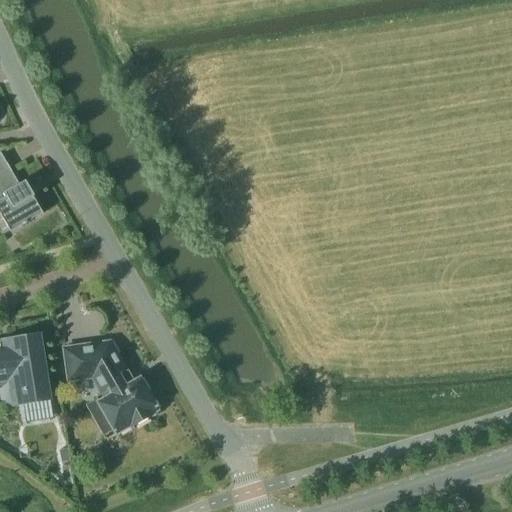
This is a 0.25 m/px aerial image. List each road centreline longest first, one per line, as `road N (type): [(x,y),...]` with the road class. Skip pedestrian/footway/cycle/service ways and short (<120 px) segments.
road 1 (residential): [(120,262),(244,475),(255,511)]
road 2 (residential): [(120,262),(0,41)]
road 3 (secondary): [(340,511),(511,459)]
road 4 (residential): [(0,298),(120,262)]
